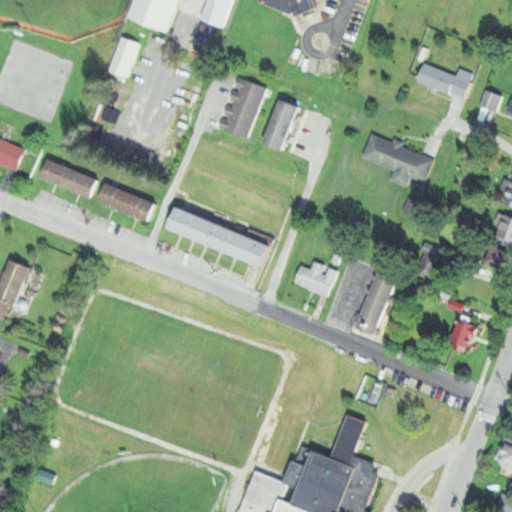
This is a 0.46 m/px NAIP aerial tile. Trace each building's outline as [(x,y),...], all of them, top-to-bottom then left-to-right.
[(179,0),(168,32),(130,17),(136,0),(179,0)] [(209,0),(236,0),(226,29),(202,20),(209,0)] [(267,0),(269,4),(292,9),(295,7),(299,13),(316,2),(314,0),(267,0)] [(467,97),(420,78),(428,60),(475,80),(467,97)] [(240,76),(267,85),(248,139),(221,129),(240,76)] [(499,110),(480,102),(487,86),(506,94),(499,110)] [(279,99),(300,106),(285,150),(264,142),(279,99)] [(403,144),(435,158),(426,182),(411,176),(407,185),(391,178),(395,169),(363,156),(373,132),(394,141),(396,137),(405,141),(403,144)] [(0,162),(0,137),(26,149),(17,170),(0,162)] [(45,177),(52,158),(100,178),(92,196),(45,177)] [(505,176),(511,178),(511,202),(508,201),(511,190),(501,185),(505,176)] [(101,200),(108,181),(158,202),(150,221),(101,200)] [(422,220),(398,209),(405,194),(428,204),(422,220)] [(170,227),(179,204),(273,245),(263,267),(170,227)] [(511,238),(492,230),(501,209),(511,213),(511,238)] [(511,254),(506,267),(475,253),(482,237),(511,251),(511,254)] [(434,279),(410,270),(418,248),(442,257),(434,279)] [(327,272),(329,266),(337,270),(335,276),(328,295),(296,284),(303,264),(312,267),(315,259),(326,263),(323,271),(327,272)] [(19,303),(12,300),(4,317),(0,315),(0,278),(4,269),(12,272),(17,260),(34,267),(19,303)] [(381,268),(401,275),(378,334),(358,327),(381,268)] [(468,351),(450,345),(460,317),(478,324),(468,351)] [(243,511),(260,469),(287,479),(295,458),(311,464),(316,449),(334,456),(350,413),(372,421),(361,452),(381,459),(377,470),(384,473),(371,509),(378,511),(243,511)] [(511,463),(497,457),(505,437),(511,440),(511,463)] [(511,511),(496,504),(501,491),(511,495),(511,511)]
